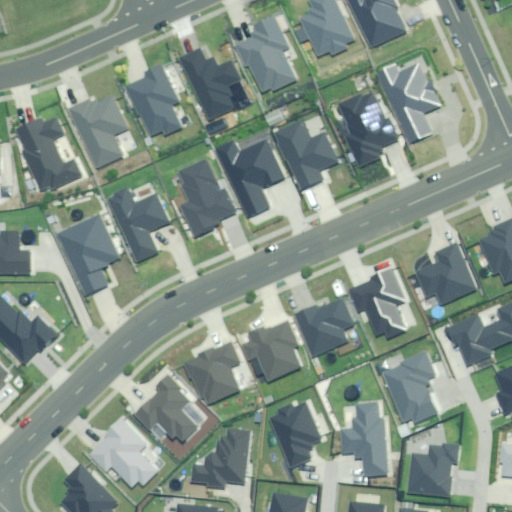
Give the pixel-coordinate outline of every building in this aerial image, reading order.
[(353,40),(333,0),(309,0),(314,12),(301,19),(318,56),(331,50),(333,54),(346,48),(344,44),(353,40)] [(398,8),(393,0),(348,0),(372,49),(406,33),(395,10),(398,8)] [(288,49),(273,18),(255,26),(260,35),(240,44),(262,92),(273,87),(275,90),(294,81),(281,52),(288,49)] [(200,49),(181,58),(209,120),(234,108),(226,90),(240,84),(231,64),(220,69),(215,58),(206,62),(200,49)] [(394,64),(378,71),(412,143),(432,133),(423,114),(439,106),(420,64),(399,74),(394,64)] [(177,101),(161,66),(145,73),(147,78),(128,87),(151,136),(163,130),(165,134),(180,127),(170,105),(177,101)] [(385,122),(371,91),(340,105),(351,128),(344,131),(361,166),(380,157),(376,149),(397,140),(388,120),(385,122)] [(124,131),(111,97),(93,105),(91,100),(71,108),(96,168),(123,157),(114,135),(124,131)] [(41,120),(19,129),(28,151),(24,153),(34,177),(38,176),(44,191),(81,176),(74,160),(62,165),(51,140),(64,135),(57,118),(43,124),(41,120)] [(336,162),(322,133),(310,139),(301,120),(274,132),(301,189),(323,179),(319,170),(336,162)] [(234,141),(216,150),(247,217),(269,207),(261,189),(282,179),(264,141),(240,152),(234,141)] [(220,192),(205,160),(179,172),(192,199),(181,204),(196,237),(217,227),(214,221),(234,212),(224,190),(220,192)] [(167,224),(154,196),(134,205),(127,190),(116,195),(117,197),(109,201),(137,262),(157,253),(148,233),(167,224)] [(119,258),(99,216),(58,235),(86,295),(107,285),(99,267),(119,258)] [(495,235),(480,242),(494,275),(499,272),(505,284),(511,280),(511,221),(493,230),(495,235)] [(0,237),(0,274),(28,274),(28,251),(18,251),(18,232),(2,232),(2,238),(0,237)] [(441,264),(418,273),(427,296),(436,292),(441,305),(476,290),(456,245),(436,254),(441,264)] [(374,281),(351,291),(360,312),(366,309),(377,335),(385,332),(388,338),(406,330),(396,306),(403,303),(389,270),(373,277),(374,281)] [(0,296),(0,338),(24,362),(38,349),(40,351),(55,335),(38,318),(31,324),(19,313),(19,314),(0,296)] [(318,306),(297,315),(315,356),(347,342),(342,330),(352,326),(341,300),(319,309),(318,306)] [(479,315),(448,329),(454,345),(460,342),(470,365),(492,356),(489,349),(511,339),(511,305),(500,311),(503,319),(484,327),(479,315)] [(253,341),(243,345),(250,360),(257,357),(268,381),(299,368),(290,348),(297,345),(286,321),(251,337),(253,341)] [(201,358),(185,364),(192,379),(193,378),(205,406),(239,392),(229,369),(240,365),(231,345),(217,351),(215,347),(199,354),(201,358)] [(435,375),(426,354),(402,364),(403,368),(384,376),(404,421),(412,418),(415,424),(436,415),(421,381),(435,375)] [(9,374),(0,364),(0,388),(4,385),(1,382),(9,374)] [(505,390),(498,393),(507,414),(511,411),(511,368),(498,375),(505,390)] [(179,388),(169,377),(158,386),(162,390),(136,415),(149,429),(157,422),(173,439),(177,435),(182,441),(197,427),(180,409),(188,402),(177,391),(179,388)] [(378,420),(377,403),(357,405),(358,418),(352,419),(353,429),(341,430),(343,452),(356,451),(357,458),(363,457),(365,477),(387,475),(382,419),(378,420)] [(281,413),(271,417),(292,467),(311,459),(307,450),(313,448),(311,444),(320,441),(305,404),(293,408),(292,404),(280,409),(281,413)] [(109,437),(90,455),(105,471),(111,466),(132,488),(138,482),(142,486),(158,470),(140,451),(146,445),(121,418),(105,434),(109,437)] [(242,485),(249,432),(228,429),(227,438),(220,437),(217,453),(211,452),(206,458),(205,467),(194,465),(192,481),(209,483),(209,486),(225,488),(226,483),(242,485)] [(511,443),(503,442),(501,464),(505,465),(504,477),(511,477),(511,443)] [(428,456),(412,454),(407,495),(449,499),(451,477),(449,477),(451,464),(456,465),(458,446),(445,445),(445,448),(429,446),(428,456)] [(117,504),(81,465),(63,481),(73,492),(62,503),(70,511),(111,511),(110,510),(117,504)] [(302,511),(305,498),(274,493),(270,511),(302,511)] [(382,511),(383,506),(351,502),(350,511),(382,511)]
